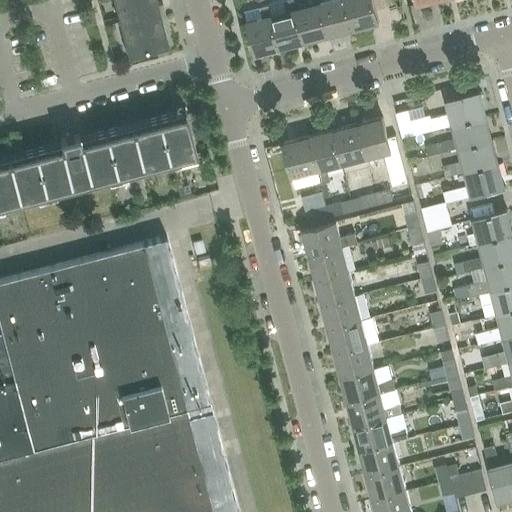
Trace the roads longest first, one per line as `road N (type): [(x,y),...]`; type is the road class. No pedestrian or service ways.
road 1 (residential): [(332,511),(227,107)]
road 2 (residential): [(227,107),(502,36)]
